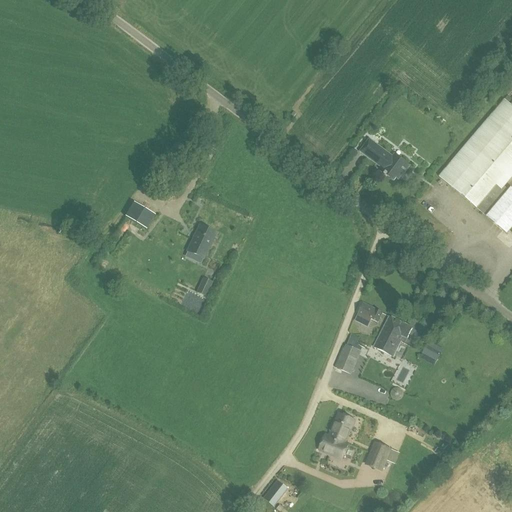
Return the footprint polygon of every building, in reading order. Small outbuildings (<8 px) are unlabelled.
[(510,231),(511,232),(511,188),(508,191),(505,188),(511,179),(511,104),(511,105),(505,99),(439,176),(507,234),(510,231)] [(381,172),(394,181),(396,178),(399,179),(403,173),(404,173),(410,166),(395,155),(393,157),(370,140),(360,152),(384,169),(381,172)] [(430,195),(428,199),(439,206),(441,202),(430,195)] [(125,217),(146,230),(155,215),(134,202),(125,217)] [(187,252),(204,260),(217,233),(200,225),(187,252)] [(121,243),(116,239),(105,249),(109,254),(121,243)] [(197,292),(207,296),(213,283),(203,278),(197,292)] [(372,320),(378,323),(383,313),(375,310),(376,309),(363,303),(357,315),(371,322),(372,320)] [(374,347),(394,357),(402,341),(403,342),(405,338),(407,339),(413,329),(389,317),(374,347)] [(335,367),(352,375),(361,351),(346,344),(335,367)] [(433,350),(426,346),(422,354),(437,361),(441,354),(433,350)] [(333,430),(330,436),(345,443),(355,420),(340,413),(336,422),(335,422),(332,429),(333,430)] [(349,444),(345,443),(330,436),(326,435),(320,449),(343,459),(349,444)] [(374,442),(369,454),(387,461),(392,449),(374,442)] [(445,450),(450,453),(454,449),(449,445),(445,450)] [(438,447),(435,451),(440,456),(443,452),(438,447)] [(394,450),(390,459),(397,462),(401,453),(394,450)] [(387,461),(369,454),(364,466),(382,473),(387,461)] [(264,499),(274,507),(287,489),(277,481),(264,499)]
